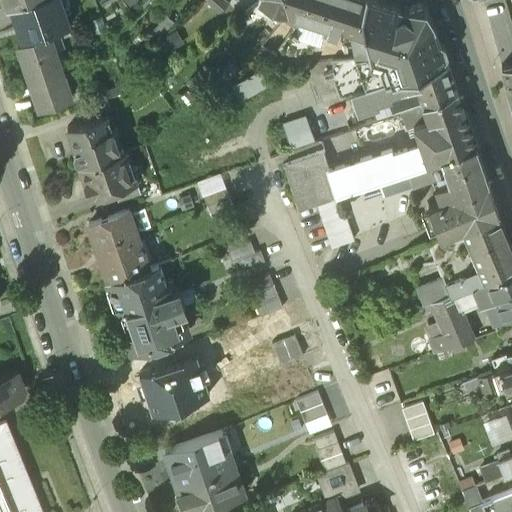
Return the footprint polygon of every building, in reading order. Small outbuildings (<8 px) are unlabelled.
[(2,0),(6,8),(11,7),(30,0),(2,0)] [(21,27),(26,40),(48,32),(69,25),(60,0),(30,0),(11,7),(18,29),(21,27)] [(226,0),(205,0),(218,11),(227,0),(226,0)] [(257,0),(255,0),(244,9),(253,21),(272,7),(257,0)] [(257,0),(272,7),(286,14),(293,0),(257,0)] [(293,0),(286,14),(299,19),(306,0),(293,0)] [(306,0),(299,19),(298,20),(317,26),(323,27),(322,31),(336,36),(338,28),(350,32),(354,56),(369,54),(360,14),(364,0),(306,0)] [(399,5),(381,0),(364,0),(360,14),(369,54),(369,55),(331,59),(333,70),(323,73),(324,78),(333,75),(334,81),(339,97),(350,93),(350,92),(382,82),(446,60),(445,56),(447,51),(444,42),(439,40),(425,0),(423,0),(404,7),(399,6),(399,5)] [(317,26),(298,20),(279,47),(287,53),(312,50),(317,26)] [(70,97),(48,32),(26,40),(18,42),(40,108),(70,97)] [(275,55),(261,46),(259,52),(245,65),(248,70),(262,62),(264,68),(278,66),(275,55)] [(446,60),(382,82),(386,95),(388,95),(415,85),(421,102),(456,90),(446,60)] [(511,62),(501,65),(511,101),(511,100),(511,62)] [(382,82),(350,92),(350,93),(358,113),(377,107),(376,103),(389,98),(388,95),(386,95),(382,82)] [(421,102),(420,103),(426,118),(412,122),(420,144),(425,161),(438,157),(475,144),(456,90),(421,102)] [(110,108),(106,97),(86,104),(90,115),(110,108)] [(101,115),(67,127),(75,148),(73,152),(75,159),(79,160),(80,164),(122,150),(114,128),(107,130),(101,115)] [(185,171),(256,158),(251,134),(180,147),(185,171)] [(329,170),(322,150),(283,164),(297,205),(316,199),(338,191),(376,178),(425,161),(420,144),(407,149),(406,147),(392,152),(391,148),(329,170)] [(475,144),(438,157),(442,171),(446,182),(434,186),(439,201),(488,181),(475,144)] [(80,164),(79,164),(90,196),(113,187),(134,180),(133,179),(130,170),(132,164),(127,148),(122,150),(80,164)] [(425,161),(376,178),(380,192),(442,171),(438,157),(425,161)] [(134,180),(113,187),(117,199),(141,191),(136,177),(133,179),(134,180)] [(498,211),(488,181),(439,201),(428,206),(440,235),(498,211)] [(224,183),(202,192),(207,203),(229,194),(224,183)] [(338,191),(316,199),(332,245),(353,236),(338,191)] [(229,194),(207,203),(211,214),(233,206),(229,194)] [(128,208),(88,222),(96,245),(136,231),(128,208)] [(440,235),(427,240),(441,275),(414,286),(422,303),(511,266),(511,244),(498,211),(440,235)] [(238,230),(216,239),(220,250),(227,248),(242,241),(238,230)] [(136,231),(96,245),(108,279),(148,265),(136,231)] [(242,241),(227,248),(232,259),(237,256),(254,250),(250,239),(242,241)] [(254,250),(237,256),(242,267),(264,258),(260,247),(254,250)] [(108,279),(107,280),(131,350),(152,343),(188,330),(180,308),(182,307),(185,303),(180,289),(175,287),(173,288),(169,277),(164,279),(158,262),(148,265),(108,279)] [(511,266),(422,303),(424,308),(434,304),(440,319),(461,311),(484,301),(492,320),(511,312),(511,266)] [(269,272),(246,281),(260,314),(282,305),(269,272)] [(291,327),(282,305),(260,314),(269,336),(291,327)] [(440,319),(436,320),(440,332),(429,336),(434,351),(471,337),(461,311),(440,319)] [(511,335),(511,336),(511,337),(511,349),(489,358),(490,363),(493,370),(511,362),(511,335)] [(131,350),(130,350),(134,361),(156,354),(152,343),(131,350)] [(139,372),(152,412),(209,392),(195,353),(139,372)] [(511,362),(493,370),(476,376),(478,382),(481,391),(511,379),(511,362)] [(490,363),(473,370),(476,376),(493,370),(490,363)] [(16,370),(0,376),(0,403),(19,395),(23,388),(16,370)] [(476,376),(462,381),(464,387),(478,382),(476,376)] [(296,399),(309,433),(331,425),(318,391),(296,399)] [(435,431),(422,400),(401,407),(413,440),(435,431)] [(487,419),(496,443),(511,436),(511,413),(510,410),(487,419)] [(0,511),(40,511),(4,423),(0,424),(0,511)] [(173,485),(178,483),(233,465),(234,464),(223,430),(161,451),(173,485)] [(334,430),(314,438),(326,470),(347,463),(334,430)] [(511,452),(497,458),(504,473),(511,469),(511,452)] [(233,465),(178,483),(188,511),(243,493),(233,465)] [(349,466),(318,477),(329,504),(340,500),(359,493),(349,466)] [(471,478),(459,482),(462,490),(474,485),(471,478)] [(511,511),(511,489),(481,502),(474,485),(462,490),(471,511),(511,511)] [(329,504),(308,511),(379,511),(377,505),(365,509),(363,505),(345,511),(344,511),(340,500),(329,504)]
